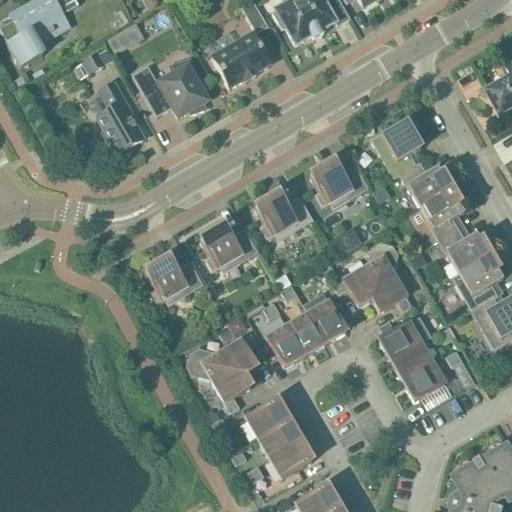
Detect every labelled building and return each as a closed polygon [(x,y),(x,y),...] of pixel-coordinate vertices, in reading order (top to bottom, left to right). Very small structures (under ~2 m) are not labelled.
[(54,35),(54,34),(66,27),(61,19),(79,9),(73,0),(43,0),(0,25),(0,29),(1,31),(0,31),(0,33),(9,49),(7,50),(20,72),(42,59),(37,50),(53,41),(50,37),(54,35)] [(287,0),(290,6),(271,16),(282,34),(285,32),(295,49),(311,40),(313,44),(323,38),(321,34),(335,26),(348,19),(339,3),(336,0),(287,0)] [(364,9),(378,1),(378,2),(380,2),(379,0),(341,0),(346,8),(357,1),(363,11),(364,11),(364,9)] [(240,11),(256,38),(268,31),(252,5),(240,11)] [(125,53),(116,39),(107,44),(116,58),(125,53)] [(243,85),(244,87),(256,80),(255,78),(269,69),(251,39),(211,63),(229,93),(243,85)] [(105,70),(98,57),(80,67),(87,80),(105,70)] [(207,106),(195,84),(197,83),(190,62),(168,70),(172,80),(158,88),(148,71),(132,80),(156,121),(172,112),(178,123),(190,115),(191,117),(204,113),(203,108),(207,106)] [(511,67),(506,71),(511,81),(487,95),(501,120),(510,114),(511,117),(511,67)] [(13,85),(16,91),(25,86),(21,80),(13,85)] [(118,158),(143,144),(132,125),(136,123),(136,122),(134,123),(113,87),(99,95),(109,114),(97,121),(104,134),(101,136),(108,148),(111,146),(118,158)] [(32,95),(39,106),(50,100),(44,89),(32,95)] [(391,133),(371,145),(393,183),(399,180),(416,170),(415,169),(410,160),(420,153),(406,129),(393,137),(391,133)] [(356,146),(349,135),(339,141),(346,152),(356,146)] [(333,213),(368,193),(354,169),(340,177),(334,167),(309,181),(319,198),(315,200),(321,210),(325,208),(326,211),(330,209),(333,213)] [(416,170),(399,180),(411,200),(412,199),(419,212),(453,193),(443,177),(442,178),(441,178),(437,171),(426,178),(419,167),(415,169),(416,170)] [(384,197),(386,192),(383,189),(372,195),(376,202),(384,197)] [(419,212),(418,212),(420,215),(438,246),(458,234),(452,224),(464,217),(460,210),(461,210),(462,209),(453,193),(419,212)] [(278,245),(313,225),(299,201),(285,209),(279,199),(254,213),(264,230),(260,232),(266,242),(270,240),(271,243),(275,241),(278,245)] [(258,257),(244,233),(230,241),(224,231),(199,245),(209,262),(205,264),(211,275),(215,273),(216,275),(220,273),(223,277),(258,257)] [(341,259),(363,247),(354,231),(333,243),(341,259)] [(458,234),(438,246),(450,266),(451,265),(458,278),(491,259),(482,243),(481,244),(480,245),(476,238),(464,244),(458,234)] [(343,285),(333,291),(338,300),(349,294),(359,311),(372,304),(386,248),(380,247),(371,252),(366,271),(343,285)] [(386,248),(372,304),(379,317),(396,307),(403,317),(412,311),(406,301),(393,278),(398,259),(392,250),(386,248)] [(420,257),(410,262),(416,273),(426,267),(420,257)] [(458,278),(452,282),(465,305),(471,302),(476,311),(477,312),(493,302),(494,303),(497,301),(491,290),(502,283),(498,276),(500,276),(501,276),(491,259),(458,278)] [(175,273),(171,266),(169,263),(144,277),(154,294),(150,296),(156,307),(160,305),(161,307),(165,305),(168,309),(203,289),(189,265),(175,273)] [(329,267),(321,271),(326,280),(334,276),(329,267)] [(291,289),(285,278),(274,285),(280,296),(291,289)] [(291,290),(281,296),(287,306),(297,300),(291,290)] [(323,298),(303,309),(308,318),(325,348),(329,346),(345,336),(342,330),(351,324),(345,314),(336,320),(328,306),(323,298)] [(476,311),(470,315),(493,354),(511,342),(511,340),(511,339),(511,337),(511,310),(510,307),(499,313),(494,303),(493,302),(477,312),(476,311)] [(269,323),(279,317),(273,307),(262,313),(269,323)] [(308,318),(287,330),(304,360),(325,348),(308,318)] [(227,327),(234,340),(246,332),(239,320),(227,327)] [(388,326),(378,332),(384,342),(378,345),(390,365),(420,348),(430,342),(418,322),(394,336),(388,326)] [(287,330),(267,342),(284,372),(304,360),(287,330)] [(449,331),(438,337),(444,348),(455,342),(449,331)] [(189,358),(188,364),(243,379),(256,371),(246,354),(256,348),(251,338),(240,345),(218,358),(198,353),(189,358)] [(420,348),(390,365),(402,386),(433,368),(420,348)] [(456,355),(445,361),(451,371),(462,365),(456,355)] [(188,364),(186,370),(191,379),(211,385),(224,407),(230,418),(239,412),(233,402),(250,392),(243,379),(188,364)] [(433,368),(402,386),(414,406),(430,397),(441,391),(444,389),(433,368)] [(276,405),(245,423),(256,441),(257,443),(288,425),(276,405)] [(222,423),(211,429),(217,439),(228,433),(222,423)] [(288,425),(257,443),(257,444),(268,462),(269,464),(300,446),(288,425)] [(300,446),(269,464),(281,484),(312,466),(300,446)] [(485,511),(486,511),(506,499),(511,509),(511,455),(510,452),(484,467),(482,465),(481,465),(481,466),(477,468),(476,469),(477,471),(455,484),(462,497),(454,502),(451,511),(485,511)] [(239,453),(229,459),(235,470),(246,464),(239,453)] [(257,471),(247,477),(253,487),(263,481),(257,471)] [(326,490),(295,508),(297,511),(335,511),(338,511),(326,490)]
